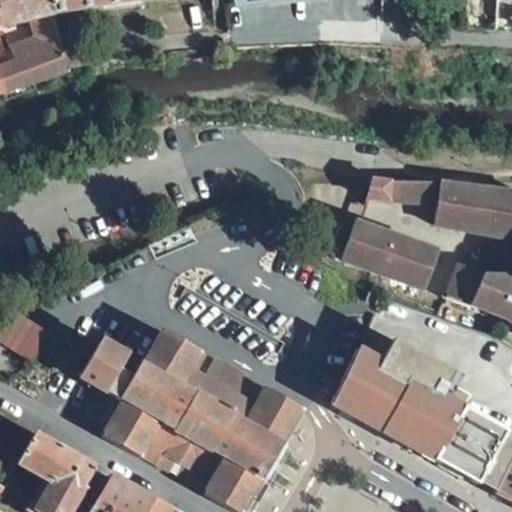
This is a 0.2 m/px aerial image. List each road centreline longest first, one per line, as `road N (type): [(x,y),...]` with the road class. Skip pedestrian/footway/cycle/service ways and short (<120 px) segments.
road 1 (unclassified): [(0,242),(191,161),(265,163),(295,198),(260,253),(239,250)]
road 2 (unclassified): [(239,250),(120,282),(111,304),(261,372),(316,376)]
road 3 (unclassified): [(0,396),(217,511)]
road 4 (unclassified): [(316,376),(318,316),(237,271),(239,250)]
road 5 (unclassified): [(334,445),(460,511)]
